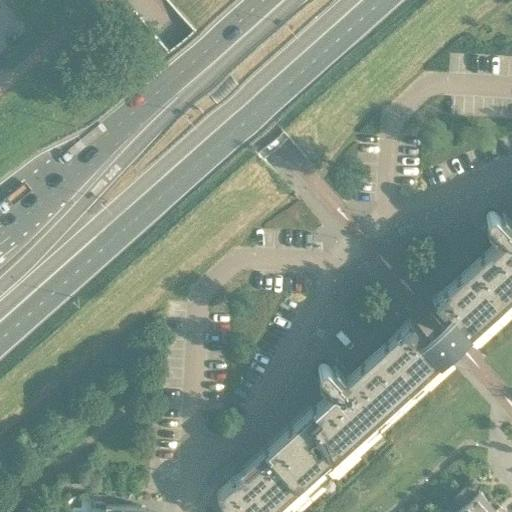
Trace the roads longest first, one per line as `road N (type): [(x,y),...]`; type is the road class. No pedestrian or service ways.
road 1 (trunk): [(0,339),(382,0)]
road 2 (trunk): [(263,0),(0,225)]
